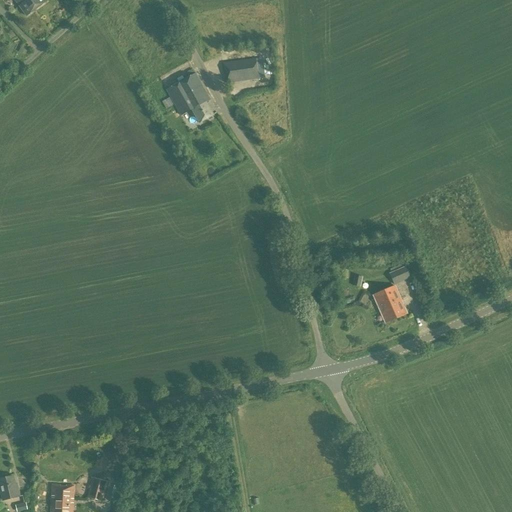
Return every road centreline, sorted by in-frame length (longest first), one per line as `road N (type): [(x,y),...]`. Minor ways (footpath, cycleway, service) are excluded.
road 1 (unclassified): [(330,371),(278,199),(164,0)]
road 2 (tertiary): [(0,436),(330,371)]
road 3 (tertiary): [(330,371),(511,300)]
road 4 (unclassified): [(401,511),(330,371)]
